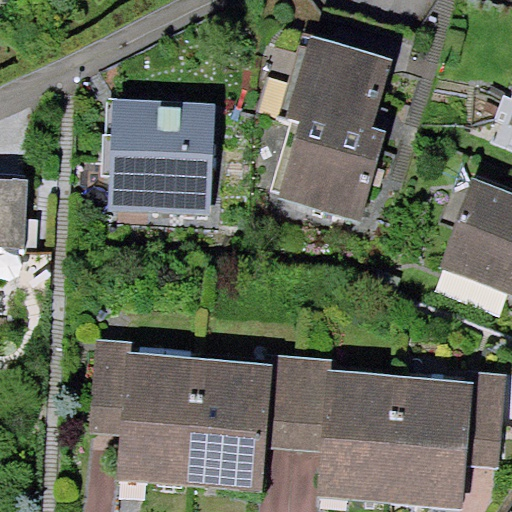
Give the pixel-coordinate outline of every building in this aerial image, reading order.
[(406,90),(329,61),(277,196),(354,225),(406,90)] [(227,120),(126,117),(123,218),(224,220),(227,120)] [(511,203),(491,196),(460,287),(511,304),(511,203)] [(34,205),(0,202),(0,260),(31,262),(34,205)] [(286,391),(156,378),(145,488),(275,502),(286,391)] [(486,511),(493,409),(347,399),(340,511),(486,511)]
